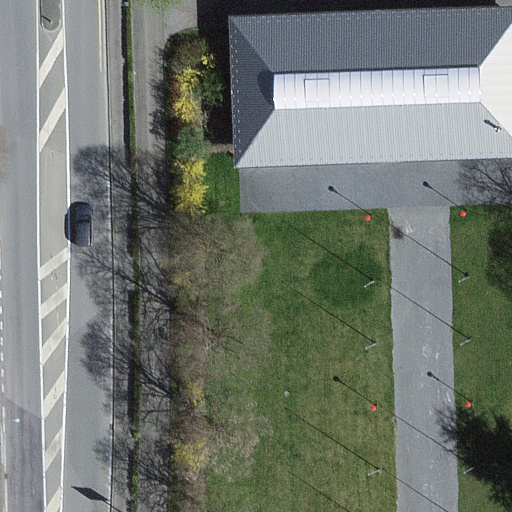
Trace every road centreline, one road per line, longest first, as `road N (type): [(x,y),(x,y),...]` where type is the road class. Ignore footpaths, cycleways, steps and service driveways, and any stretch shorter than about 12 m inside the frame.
road 1 (primary): [(80,511),(91,258),(85,0)]
road 2 (primary): [(12,0),(27,511)]
